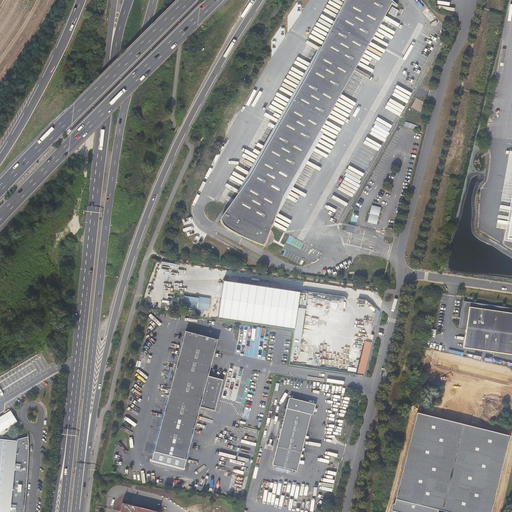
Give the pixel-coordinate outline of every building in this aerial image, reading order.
[(347,0),(311,65),(309,69),(300,85),(295,93),(288,107),(279,122),(230,208),(227,206),(222,213),(221,216),(220,218),(220,219),(220,221),(222,224),(223,225),(224,227),(226,228),(232,231),(244,237),(262,244),(262,245),(262,246),(263,246),(264,243),(266,229),(264,227),(321,126),(331,109),(345,84),(355,66),(361,56),(375,32),(388,9),(391,2),(397,5),(397,4),(396,3),(392,0),(347,0)] [(328,31),(311,65),(347,0),(344,0),(333,21),(328,31)] [(411,107),(420,112),(425,102),(416,98),(411,107)] [(233,195),(227,206),(230,208),(279,122),(245,176),(233,195)] [(367,222),(376,224),(380,207),(371,205),(367,222)] [(218,319),(293,330),(298,291),(223,279),(218,319)] [(201,315),(201,309),(208,310),(209,298),(198,296),(198,297),(182,295),(181,306),(196,309),(196,314),(201,315)] [(511,312),(503,311),(504,307),(463,301),(460,318),(460,320),(459,325),(466,326),(465,332),(463,347),(511,353),(511,312)] [(217,338),(185,330),(152,450),(185,459),(199,406),(214,410),(222,379),(208,375),(217,338)] [(365,374),(372,342),(365,340),(358,372),(365,374)] [(271,465),(296,471),(310,414),(312,415),(313,410),(314,407),(315,404),(287,397),(271,465)] [(0,416),(0,429),(1,431),(18,421),(11,410),(0,416)] [(491,511),(510,435),(416,412),(395,504),(392,504),(391,511),(396,511),(399,511),(400,511),(401,511),(437,511),(438,510),(447,511),(491,511)] [(0,511),(25,511),(26,510),(28,486),(29,478),(30,457),(30,440),(30,438),(19,440),(18,442),(0,440),(0,511)] [(159,511),(160,511),(120,502),(117,511),(159,511)]
